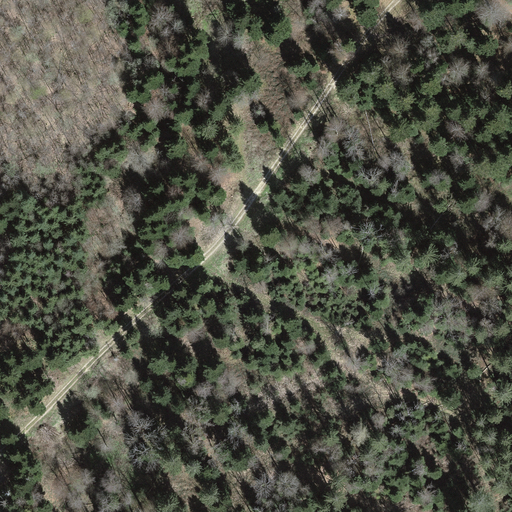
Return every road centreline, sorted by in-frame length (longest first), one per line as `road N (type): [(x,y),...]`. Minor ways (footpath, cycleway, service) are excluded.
road 1 (track): [(0,451),(248,206),(391,0)]
road 2 (track): [(201,0),(237,117),(248,206)]
